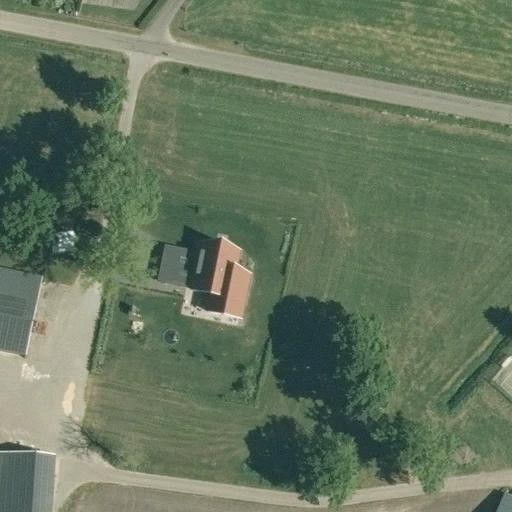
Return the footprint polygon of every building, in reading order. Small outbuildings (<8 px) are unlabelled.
[(232,273),(236,254),(201,246),(192,293),(211,297),(208,313),(224,316),(239,319),(248,276),(232,273)] [(0,350),(22,355),(38,277),(0,268),(0,350)] [(156,286),(184,292),(187,276),(160,271),(156,286)] [(0,511),(50,511),(54,459),(0,455),(0,511)] [(511,511),(511,498),(502,494),(494,511),(511,511)]
